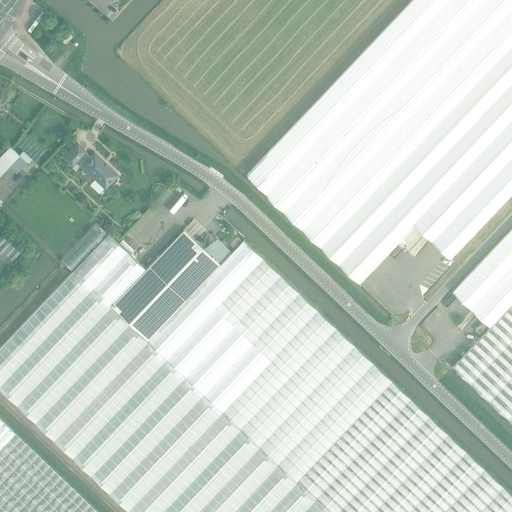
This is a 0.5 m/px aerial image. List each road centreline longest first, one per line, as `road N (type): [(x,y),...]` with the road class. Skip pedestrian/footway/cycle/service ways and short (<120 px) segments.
road 1 (tertiary): [(391,344),(224,187),(69,92)]
road 2 (unclassified): [(391,344),(511,218)]
road 3 (tertiary): [(511,460),(391,344)]
